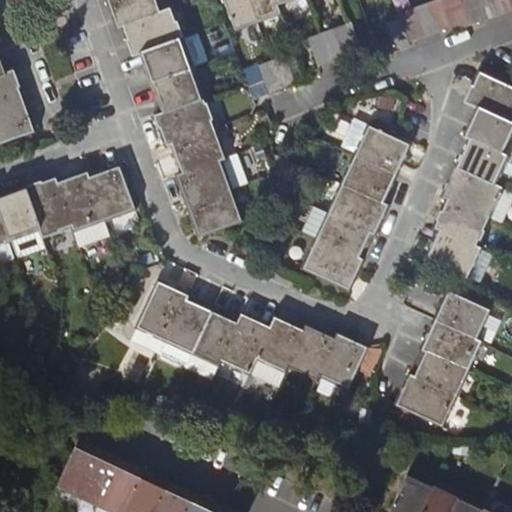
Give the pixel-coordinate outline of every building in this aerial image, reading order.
[(155,0),(106,0),(116,29),(122,27),(160,13),(155,0)] [(223,0),(234,31),(257,22),(248,0),(223,0)] [(280,14),(277,6),(274,0),(248,0),(257,22),(280,14)] [(438,33),(452,28),(441,0),(438,0),(427,4),(438,33)] [(459,0),(463,11),(468,23),(469,27),(485,21),(477,0),(459,0)] [(488,20),(499,16),(493,0),(477,0),(485,21),(488,20)] [(493,0),(499,16),(511,11),(511,9),(508,0),(493,0)] [(414,9),(424,39),(426,38),(438,33),(427,4),(414,9)] [(397,14),(399,19),(408,44),(424,39),(414,9),(397,14)] [(171,10),(160,13),(122,27),(133,57),(140,54),(181,39),(171,10)] [(468,23),(463,11),(453,14),(457,23),(454,24),(455,27),(468,23)] [(395,53),(398,52),(410,48),(408,44),(399,19),(385,24),(395,53)] [(344,58),(345,58),(360,52),(350,23),(334,29),(344,58)] [(469,27),(468,23),(455,27),(456,31),(469,27)] [(320,34),(331,63),(344,58),(334,29),(320,34)] [(319,67),(331,63),(320,34),(306,39),(316,68),(319,67)] [(140,54),(151,84),(192,70),(181,39),(140,54)] [(270,60),(281,90),(295,86),(285,55),(270,60)] [(267,95),(270,94),(281,90),(270,60),(256,66),(267,95)] [(258,97),(248,69),(242,70),(252,99),(258,97)] [(162,115),(203,100),(192,70),(151,84),(155,97),(162,115)] [(12,72),(5,74),(0,75),(0,109),(23,101),(12,72)] [(477,108),(511,124),(511,123),(511,88),(479,73),(469,94),(465,102),(477,108)] [(171,145),(214,130),(203,100),(162,115),(155,117),(165,147),(171,145)] [(0,144),(34,132),(23,101),(0,109),(0,144)] [(463,136),(469,139),(503,155),(511,137),(511,124),(477,108),(463,136)] [(410,147),(367,127),(366,129),(358,125),(348,146),(357,151),(354,156),(397,176),(410,147)] [(171,145),(181,176),(224,160),(214,130),(171,145)] [(469,139),(456,167),(496,187),(509,158),(503,155),(469,139)] [(345,152),(354,156),(357,151),(348,146),(345,152)] [(236,156),(224,160),(181,176),(176,177),(186,206),(231,191),(246,185),(236,156)] [(383,204),(391,189),(397,176),(354,156),(341,184),(383,204)] [(134,211),(119,169),(118,166),(105,170),(87,177),(90,183),(104,221),(134,211)] [(456,167),(448,184),(443,196),(447,199),(489,218),(501,223),(511,200),(511,194),(496,187),(456,167)] [(63,179),(56,182),(72,227),(78,245),(108,235),(90,183),(87,177),(85,172),(63,179)] [(40,232),(42,238),(72,227),(56,182),(55,178),(24,189),(40,232)] [(327,214),(374,236),(388,206),(383,204),(341,184),(327,214)] [(0,197),(0,213),(10,242),(16,259),(46,248),(42,238),(40,232),(24,189),(0,197)] [(186,206),(197,237),(241,221),(231,191),(186,206)] [(489,218),(447,199),(434,227),(439,230),(476,247),(489,218)] [(315,239),(363,262),(374,236),(327,214),(313,208),(302,233),(315,239)] [(0,246),(10,242),(0,213),(0,246)] [(439,230),(433,242),(425,259),(478,283),(492,255),(476,247),(439,230)] [(361,266),(363,262),(315,239),(302,269),(350,290),(361,266)] [(166,343),(188,295),(158,281),(146,306),(136,329),(166,343)] [(437,315),(434,320),(482,343),(486,345),(500,316),(448,291),(437,315)] [(191,355),(214,307),(188,295),(166,343),(160,357),(185,368),(191,355)] [(240,319),(214,307),(191,355),(218,367),(220,361),(240,319)] [(248,375),(256,360),(271,328),(259,322),(242,314),(240,319),(220,361),(248,375)] [(275,317),(271,328),(256,360),(284,373),(286,368),(304,331),(275,317)] [(482,343),(434,320),(420,350),(469,372),(482,343)] [(307,325),(304,331),(286,368),(315,382),(318,376),(336,339),(307,325)] [(367,347),(346,337),(338,334),(336,339),(318,376),(347,390),(367,347)] [(469,372),(420,350),(409,375),(457,397),(469,372)] [(73,387),(86,391),(91,372),(78,369),(73,387)] [(409,375),(395,404),(443,426),(457,397),(409,375)] [(120,457),(94,445),(72,494),(97,505),(120,457)] [(97,505),(93,511),(123,511),(145,469),(120,457),(97,505)] [(155,511),(170,480),(145,469),(123,511),(155,511)] [(407,475),(388,511),(420,511),(433,487),(407,475)] [(185,511),(195,492),(170,480),(155,511),(185,511)] [(420,511),(451,511),(458,499),(433,487),(420,511)] [(185,511),(215,511),(219,504),(195,492),(185,511)] [(458,499),(451,511),(481,511),(482,511),(458,499)]
